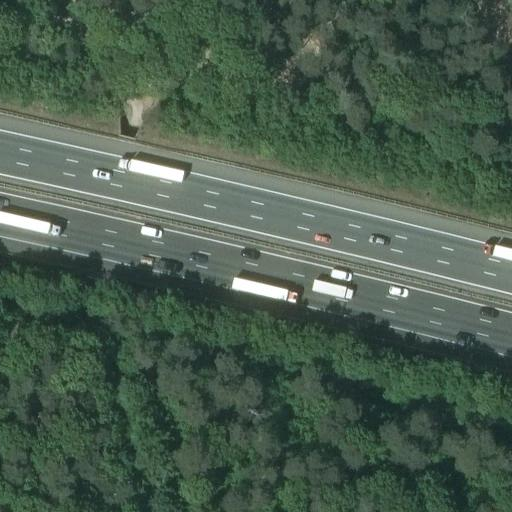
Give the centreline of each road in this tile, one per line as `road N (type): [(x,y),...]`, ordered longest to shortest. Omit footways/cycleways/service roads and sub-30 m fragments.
road 1 (motorway): [(0,218),(511,338)]
road 2 (motorway): [(511,275),(0,156)]
road 3 (track): [(96,310),(130,98),(121,77),(79,34)]
road 4 (track): [(127,511),(101,408),(96,310)]
road 5 (track): [(97,356),(142,511)]
road 6 (track): [(79,34),(211,0)]
